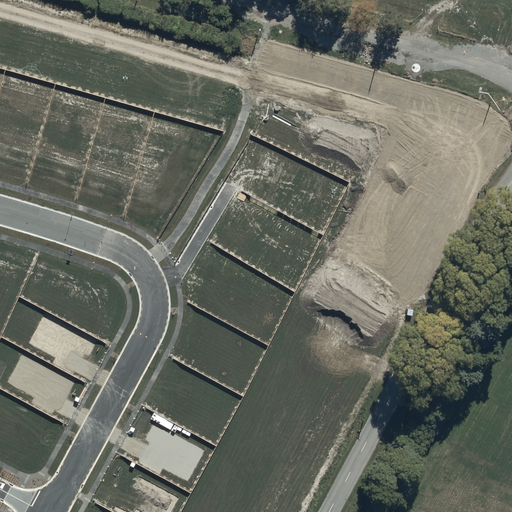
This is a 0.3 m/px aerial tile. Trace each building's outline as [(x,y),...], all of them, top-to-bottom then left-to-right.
[(27,144),(42,90),(23,85),(16,111),(0,106),(0,160),(23,167),(30,144),(27,144)] [(78,156),(90,112),(71,107),(64,132),(46,127),(33,174),(54,179),(55,175),(75,180),(81,157),(78,156)] [(118,198),(139,123),(120,118),(114,142),(94,136),(80,187),(118,198)] [(271,291),(235,271),(224,290),(207,281),(195,303),(259,339),(273,315),(261,309),(271,291)] [(92,338),(39,311),(22,343),(35,350),(37,344),(53,352),(48,361),(73,374),(92,338)] [(249,349),(200,321),(192,335),(200,340),(189,359),(230,382),(249,349)] [(70,378),(20,351),(0,387),(50,415),(70,378)] [(212,392),(176,373),(169,387),(179,392),(177,395),(166,389),(156,408),(202,432),(212,414),(203,409),(212,392)] [(40,417),(0,396),(0,440),(22,452),(40,417)] [(196,449),(149,424),(142,438),(145,440),(137,455),(154,465),(157,460),(182,473),(196,449)] [(162,511),(172,495),(126,469),(115,488),(119,491),(111,506),(120,511),(131,511),(133,509),(137,511),(162,511)]
